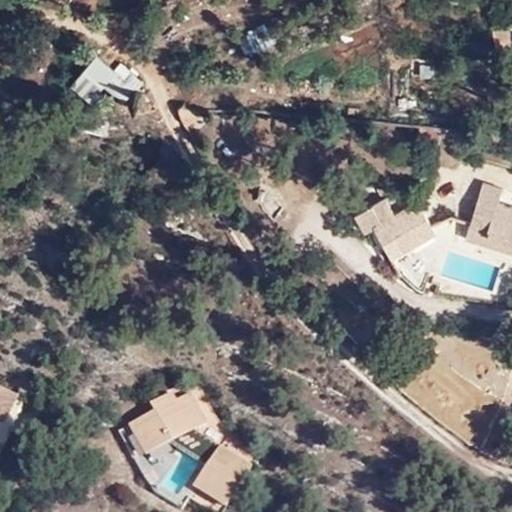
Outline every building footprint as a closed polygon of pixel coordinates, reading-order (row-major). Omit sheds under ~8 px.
[(265,23),(250,31),(247,31),(257,50),(275,42),(265,23)] [(137,86),(97,53),(71,84),(90,101),(103,84),(124,101),(137,86)] [(504,187),(483,183),(480,182),(464,240),(511,253),(511,201),(501,200),(504,187)] [(386,197),(359,213),(355,215),(365,231),(372,227),(393,261),(438,234),(417,199),(395,212),(386,197)] [(420,327),(477,348),(482,329),(434,304),(407,325),(414,334),(420,327)] [(0,431),(20,392),(0,381),(0,431)] [(173,392),(155,400),(153,401),(149,403),(153,411),(127,426),(144,457),(170,442),(208,467),(195,488),(226,508),(253,467),(194,428),(205,423),(191,392),(177,398),(173,392)]
